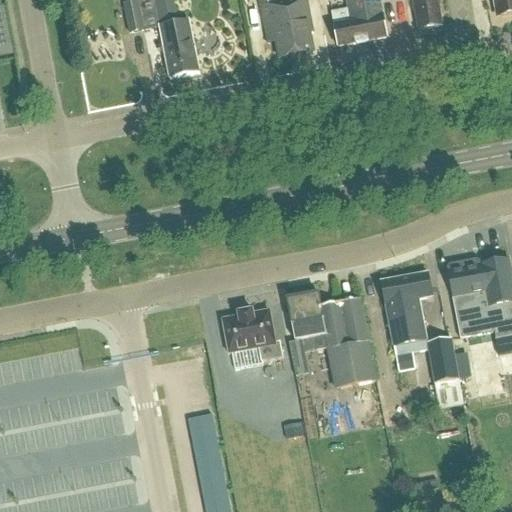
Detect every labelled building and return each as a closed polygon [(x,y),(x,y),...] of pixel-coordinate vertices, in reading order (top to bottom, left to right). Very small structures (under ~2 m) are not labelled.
[(161,0),(145,3),(144,0),(122,0),(130,36),(160,30),(170,83),(199,77),(191,36),(181,37),(173,0),(161,0)] [(305,0),(273,7),(271,0),(258,0),(261,9),(267,40),(275,38),(280,61),(314,54),(310,37),(314,36),(306,0),(305,0)] [(367,26),(364,8),(362,0),(345,0),(348,14),(332,17),(339,51),(356,48),(352,28),(367,26)] [(362,0),(364,8),(380,5),(379,0),(362,0)] [(407,0),(408,2),(413,1),(419,35),(443,30),(436,0),(407,0)] [(511,0),(493,0),(498,21),(511,17),(511,0)] [(387,42),(380,5),(364,8),(367,26),(352,28),(356,48),(387,42)] [(0,57),(12,57),(7,9),(0,9),(0,57)] [(448,276),(461,341),(461,343),(467,342),(468,349),(496,344),(495,342),(511,338),(511,276),(510,267),(509,263),(481,268),(482,270),(470,272),(470,269),(467,267),(462,268),(460,271),(461,274),(448,276)] [(395,351),(428,345),(420,303),(433,300),(429,278),(382,286),(387,310),(395,351)] [(322,311),(319,298),(288,304),(293,329),(294,329),(297,345),(316,341),(318,354),(329,352),(337,393),(376,386),(360,303),(322,311)] [(238,320),(222,323),(229,357),(232,357),(235,372),(262,367),(262,365),(282,361),(279,346),(275,347),(269,314),(253,317),(252,314),(238,317),(238,320)] [(451,343),(427,347),(435,388),(440,412),(463,408),(462,403),(463,403),(451,343)] [(230,511),(213,419),(188,424),(205,511),(230,511)]
